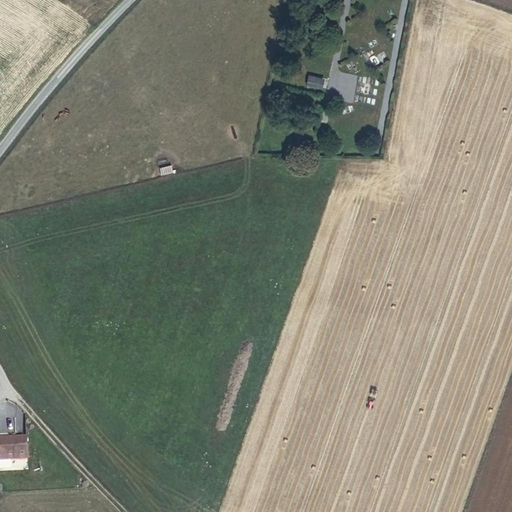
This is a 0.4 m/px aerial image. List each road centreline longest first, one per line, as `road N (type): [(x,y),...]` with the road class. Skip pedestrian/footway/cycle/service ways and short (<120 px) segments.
road 1 (unclassified): [(129,0),(0,149)]
road 2 (track): [(12,394),(126,511)]
